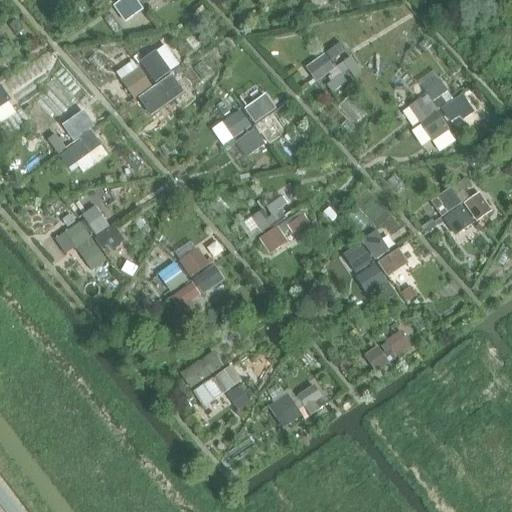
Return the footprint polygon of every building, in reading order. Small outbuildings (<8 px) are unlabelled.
[(135,0),(124,0),(114,8),(125,24),(143,11),(135,0)] [(340,44),(325,55),(331,63),(346,52),(340,44)] [(170,73),(157,53),(156,53),(141,64),(155,84),(171,73),(170,73)] [(306,69),(316,84),(335,71),(324,56),(306,69)] [(336,69),(337,70),(342,77),(349,72),(354,79),(362,74),(351,58),(336,69)] [(121,82),(134,102),(152,89),(138,70),(121,82)] [(342,78),(337,70),(330,75),(335,81),(329,86),(334,93),(347,84),(343,77),(342,78)] [(156,88),(167,104),(174,99),(175,101),(187,93),(174,75),(156,88)] [(438,110),(446,105),(448,104),(443,97),(448,93),(442,85),(428,95),(438,110)] [(167,104),(156,88),(141,99),(153,116),(168,105),(167,104)] [(0,89),(0,109),(10,102),(0,89)] [(266,97),(245,111),(255,125),(261,121),(276,111),(266,97)] [(408,109),(420,125),(438,112),(432,103),(426,107),(421,100),(408,109)] [(438,110),(444,117),(451,112),(456,118),(462,114),(452,100),(448,104),(446,105),(438,110)] [(251,128),(240,112),(221,125),(233,141),(251,128)] [(73,143),(94,128),(84,113),(63,128),(73,143)] [(437,113),(420,125),(432,144),(450,132),(437,113)] [(248,159),(265,146),(255,131),(237,144),(248,159)] [(91,133),(80,141),(82,143),(84,147),(90,154),(90,155),(101,147),(91,133)] [(57,154),(64,150),(53,136),(47,141),(57,154)] [(465,142),(460,145),(464,151),(469,147),(465,142)] [(70,157),(62,162),(68,171),(89,156),(90,155),(90,154),(84,147),(82,143),(67,153),(70,157)] [(451,191),(456,197),(470,187),(465,181),(451,191)] [(450,190),(430,204),(441,220),(461,206),(461,205),(456,198),(451,191),(450,190)] [(465,205),(478,223),(491,214),(478,195),(465,205)] [(281,200),(267,209),(272,218),(276,224),(284,219),(279,211),(285,207),(281,200)] [(82,217),(96,238),(109,229),(95,208),(82,217)] [(461,208),(443,221),(455,238),(473,225),(461,208)] [(301,214),(277,230),(282,237),(290,232),(293,236),(309,225),(303,217),(301,214)] [(252,219),(262,234),(269,229),(276,224),(272,218),(264,223),(259,215),(252,219)] [(80,225),(66,235),(76,249),(81,258),(91,272),(105,262),(80,225)] [(98,240),(95,242),(100,249),(101,249),(107,245),(112,252),(119,247),(125,243),(114,228),(109,232),(102,237),(98,240)] [(277,230),(260,242),(271,257),(288,245),(282,237),(277,230)] [(378,235),(365,244),(378,263),(390,254),(378,235)] [(361,247),(345,257),(357,275),(359,274),(373,265),(363,249),(361,247)] [(409,265),(399,250),(377,265),(387,279),(409,265)] [(181,264),(192,279),(208,268),(198,252),(197,253),(181,264)] [(174,267),(160,277),(172,293),(186,283),(174,267)] [(364,276),(357,281),(368,296),(386,284),(376,268),(364,276)] [(214,269),(195,283),(204,296),(223,282),(214,269)] [(192,286),(171,301),(183,319),(194,310),(190,304),(200,297),(192,286)] [(411,290),(403,295),(408,304),(417,298),(411,290)] [(386,343),(385,344),(386,344),(396,359),(410,349),(404,340),(399,334),(386,343)] [(364,357),(376,375),(397,360),(396,359),(386,344),(381,348),(385,354),(382,355),(377,348),(364,357)] [(198,364),(209,378),(224,368),(214,353),(198,364)] [(209,378),(198,364),(198,363),(180,375),(191,391),(209,378)] [(214,379),(225,394),(243,382),(232,367),(214,379)] [(225,394),(214,379),(193,394),(204,409),(225,394)] [(298,398),(296,400),(308,418),(310,417),(310,418),(320,412),(319,411),(327,407),(322,400),(322,399),(314,387),(297,398),(298,398)] [(288,399),(270,411),(283,430),(301,418),(294,408),(288,399)]
